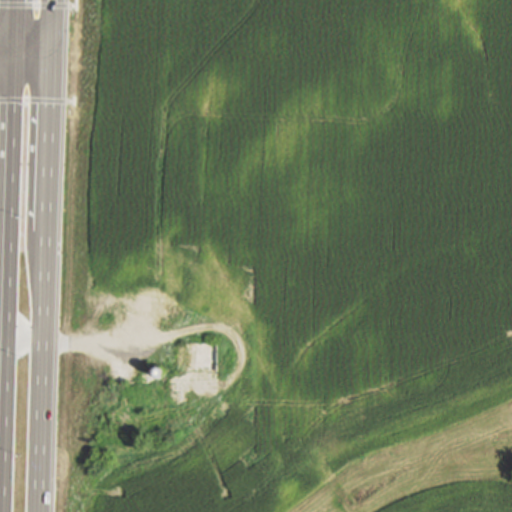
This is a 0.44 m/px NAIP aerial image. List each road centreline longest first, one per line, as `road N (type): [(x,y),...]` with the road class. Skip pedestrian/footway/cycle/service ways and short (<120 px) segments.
road 1 (secondary): [(36,511),(47,0)]
road 2 (secondary): [(9,64),(0,511)]
road 3 (residential): [(175,48),(511,47)]
road 4 (residential): [(46,63),(175,48)]
road 5 (residential): [(175,48),(46,41)]
